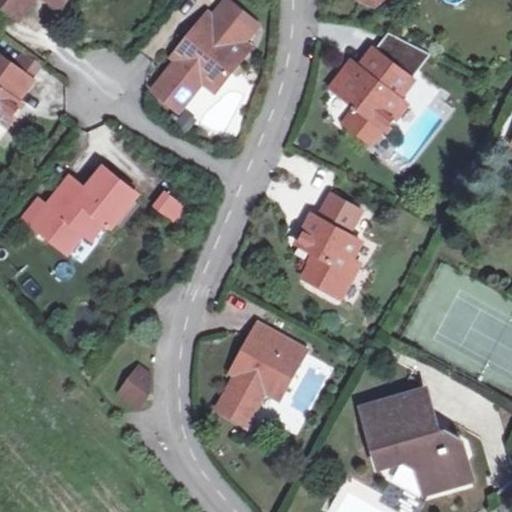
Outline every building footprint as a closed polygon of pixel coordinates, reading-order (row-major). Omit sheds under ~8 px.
[(0,0),(0,6),(17,20),(31,0),(46,0),(58,9),(65,0),(0,0)] [(31,0),(17,20),(22,24),(41,0),(31,0)] [(351,0),(352,3),(373,11),(391,1),(391,0),(351,0)] [(206,16),(176,54),(182,59),(177,65),(153,95),(179,116),(204,86),(208,80),(220,89),(250,51),(206,16)] [(182,59),(176,54),(171,60),(177,65),(182,59)] [(375,54),(366,67),(371,72),(366,77),(361,72),(353,65),(331,93),(354,112),(343,126),(370,147),(382,131),(386,134),(406,108),(399,102),(412,84),(375,54)] [(0,121),(8,127),(24,105),(19,102),(34,82),(0,56),(0,121)] [(33,56),(21,72),(34,82),(46,66),(33,56)] [(371,72),(366,67),(361,72),(366,77),(371,72)] [(208,80),(204,86),(215,95),(220,89),(208,80)] [(25,222),(51,243),(56,237),(72,250),(84,234),(91,239),(104,223),(111,227),(137,195),(103,170),(86,192),(79,201),(64,190),(48,210),(39,203),(25,222)] [(79,201),(86,192),(72,181),(64,190),(79,201)] [(172,218),(182,202),(165,191),(154,207),(172,218)] [(296,248),(310,257),(315,260),(303,282),(337,300),(351,274),(344,270),(350,259),(359,242),(349,236),(362,212),(330,194),(318,218),(313,215),(296,248)] [(56,237),(51,243),(68,255),(72,250),(56,237)] [(315,260),(310,257),(298,279),(303,282),(315,260)] [(344,270),(351,274),(357,264),(350,259),(344,270)] [(260,327),(236,371),(242,374),(238,382),(220,414),(246,427),(264,396),(268,389),(283,396),(307,353),(260,327)] [(135,412),(144,402),(147,378),(137,370),(117,397),(135,412)] [(242,374),(236,371),(232,378),(238,382),(242,374)] [(268,389),(264,396),(279,404),(283,396),(268,389)] [(425,393),(392,402),(370,434),(380,471),(405,464),(418,473),(431,482),(435,493),(464,484),(460,468),(466,459),(463,446),(435,428),(425,393)] [(370,434),(392,402),(364,411),(370,434)] [(431,482),(418,473),(424,496),(435,493),(431,482)]
